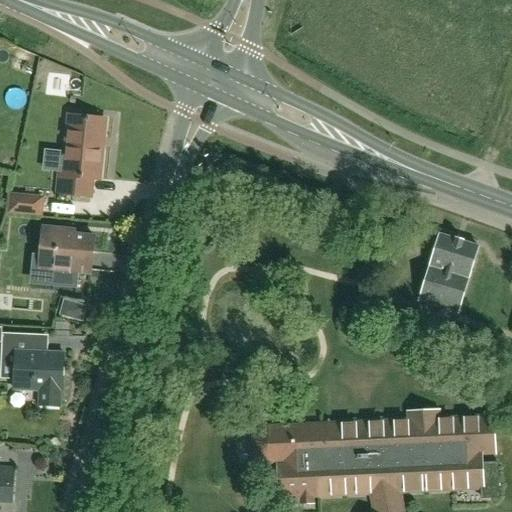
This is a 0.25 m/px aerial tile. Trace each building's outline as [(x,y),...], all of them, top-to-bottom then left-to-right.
[(57,193),(84,195),(93,196),(95,179),(99,180),(105,119),(68,116),(63,175),(59,175),(57,193)] [(7,214),(43,218),(44,207),(45,197),(9,193),(7,214)] [(42,227),(39,269),(90,274),(91,262),(93,237),(63,234),(64,229),(42,227)] [(478,247),(440,235),(419,301),(457,313),(478,247)] [(78,320),(82,306),(61,300),(57,314),(78,320)] [(13,389),(35,390),(39,390),(38,407),(60,408),(61,392),(63,352),(49,352),(39,351),(39,343),(39,335),(2,333),(1,343),(0,361),(15,362),(14,376),(13,389)] [(403,511),(399,492),(482,488),(481,453),(494,453),(493,418),(438,420),(437,412),(409,413),(410,422),(268,428),(263,430),(258,432),(254,436),(252,441),(252,446),(253,451),(255,456),(259,459),(264,462),(269,462),(269,463),(278,462),(280,497),(370,493),(374,511),(403,511)] [(0,501),(4,502),(12,502),(13,473),(0,472),(0,501)]
